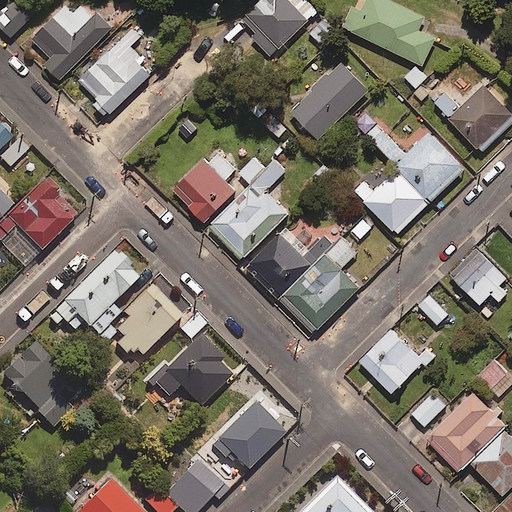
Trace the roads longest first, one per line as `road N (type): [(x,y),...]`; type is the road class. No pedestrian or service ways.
road 1 (residential): [(300,376),(511,171)]
road 2 (residential): [(300,376),(125,199)]
road 3 (residential): [(0,323),(125,199)]
road 4 (residential): [(90,163),(195,62)]
road 5 (residential): [(238,511),(337,414)]
road 6 (residential): [(434,511),(337,414)]
road 7 (residential): [(90,163),(0,67)]
